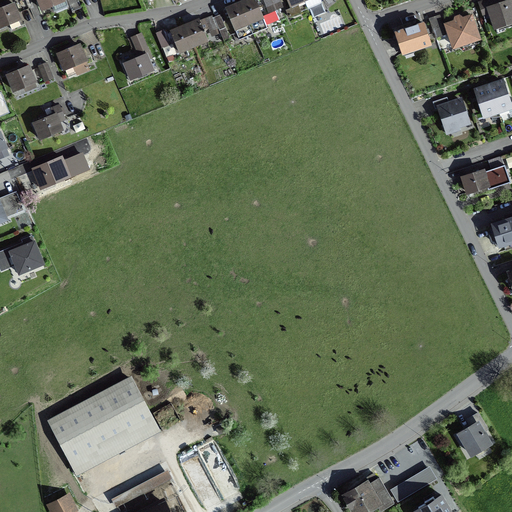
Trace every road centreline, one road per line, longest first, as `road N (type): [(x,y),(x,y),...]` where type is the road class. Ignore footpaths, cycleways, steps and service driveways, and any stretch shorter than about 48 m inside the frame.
road 1 (residential): [(319,482),(511,355)]
road 2 (residential): [(0,60),(101,21),(205,0)]
road 3 (residential): [(365,22),(435,167)]
